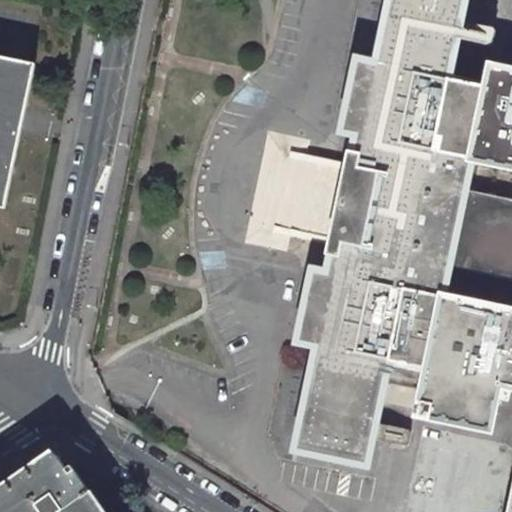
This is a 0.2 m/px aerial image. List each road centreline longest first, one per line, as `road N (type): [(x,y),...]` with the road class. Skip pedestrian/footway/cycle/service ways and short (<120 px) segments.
road 1 (residential): [(305,511),(226,451),(257,410),(274,326),(270,300),(219,215),(217,182),(228,147),(311,87),(332,0)]
road 2 (residential): [(29,389),(55,342),(124,0)]
road 3 (residential): [(227,511),(29,389)]
